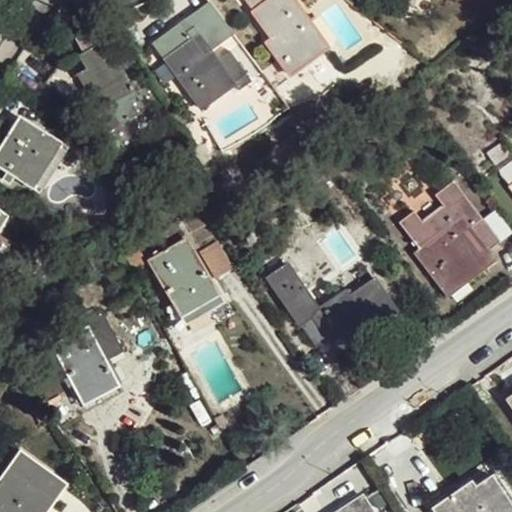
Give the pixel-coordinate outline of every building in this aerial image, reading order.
[(234,0),(247,15),(269,46),(265,49),(284,77),(320,50),(281,0),(234,0)] [(190,40),(183,29),(154,49),(161,60),(190,40)] [(194,46),(190,40),(161,60),(196,114),(230,92),(235,101),(249,92),(227,59),(213,67),(205,55),(197,44),(194,46)] [(105,53),(100,45),(83,55),(66,65),(48,81),(77,108),(82,103),(94,114),(102,128),(107,126),(108,130),(137,112),(130,100),(139,94),(112,49),(105,53)] [(60,142),(20,116),(6,139),(0,148),(0,166),(6,170),(1,179),(8,183),(14,175),(32,187),(60,142)] [(511,177),(511,159),(501,167),(510,180),(511,177)] [(503,241),(457,181),(438,194),(446,207),(427,220),(418,210),(402,222),(423,250),(419,253),(447,290),(470,272),(492,254),(491,251),(503,241)] [(0,262),(10,246),(0,239),(0,262)] [(222,298),(188,241),(148,265),(183,322),(203,310),(222,298)] [(396,305),(374,272),(357,283),(340,295),(336,288),(315,301),(284,257),(264,271),(312,341),(326,332),(328,335),(351,320),(358,330),(396,305)] [(127,350),(107,313),(90,322),(93,330),(59,349),(91,408),(108,398),(125,389),(110,360),(127,350)] [(351,320),(328,335),(329,338),(335,346),(358,330),(351,320)] [(69,488),(28,451),(0,480),(0,511),(35,511),(36,511),(46,511),(56,503),(69,488)] [(511,511),(511,496),(502,479),(479,492),(476,486),(441,506),(444,511),(511,511)] [(339,511),(366,511),(360,500),(339,511)]
